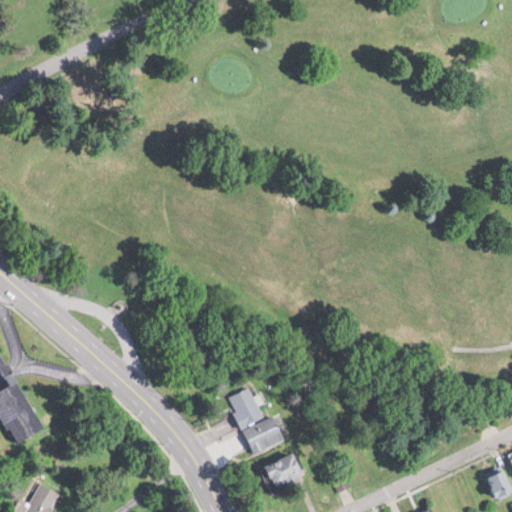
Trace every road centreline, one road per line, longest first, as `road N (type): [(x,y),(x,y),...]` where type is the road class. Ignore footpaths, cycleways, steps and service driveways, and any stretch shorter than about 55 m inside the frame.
road 1 (primary): [(0,270),(162,413),(221,511)]
road 2 (tertiary): [(0,89),(175,0)]
road 3 (residential): [(344,511),(499,436)]
